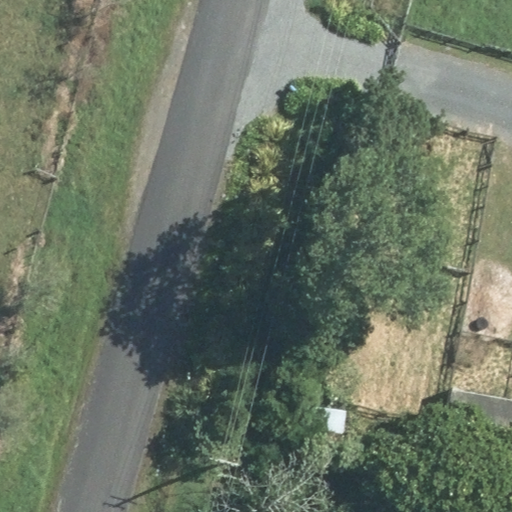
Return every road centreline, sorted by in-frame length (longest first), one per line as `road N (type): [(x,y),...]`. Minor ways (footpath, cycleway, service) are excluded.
road 1 (unclassified): [(228,26),(98,511)]
road 2 (unclassified): [(228,26),(511,89)]
